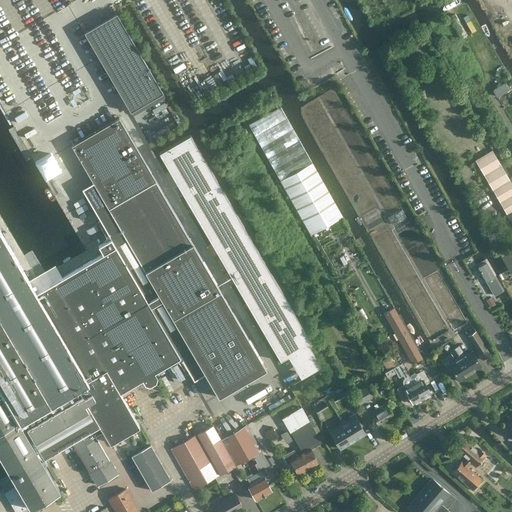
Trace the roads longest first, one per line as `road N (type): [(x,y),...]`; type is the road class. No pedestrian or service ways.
road 1 (unknown): [(49,137),(200,407)]
road 2 (tertiary): [(296,511),(511,375)]
